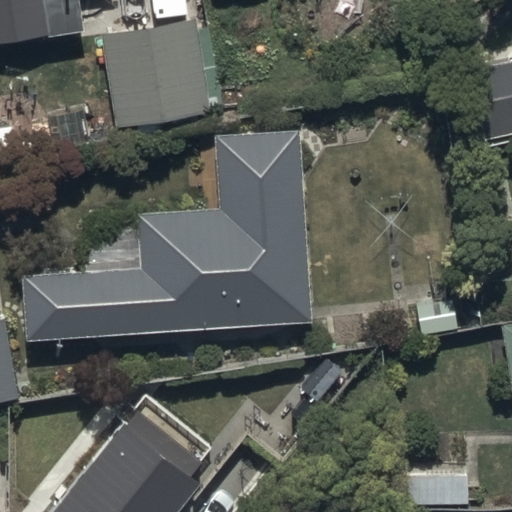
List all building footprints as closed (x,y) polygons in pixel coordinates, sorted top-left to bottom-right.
[(0,0),(0,25),(80,14),(77,0),(0,0)] [(196,3),(97,16),(109,111),(208,98),(196,3)] [(262,64),(269,62),(271,61),(273,59),(275,58),(277,56),(279,55),(281,53),(282,51),(283,48),(284,46),(285,44),(286,41),(286,39),(287,36),(286,34),(286,31),(286,29),(285,26),(284,24),(283,22),(282,20),(280,17),(279,16),(277,14),(275,12),(273,11),(271,10),(268,9),(266,8),(264,7),(261,7),(259,6),(256,6),(254,7),(251,7),(249,8),(246,9),(244,10),(242,11),(240,12),(238,14),(236,16),(235,18),(233,20),(232,22),(231,24),(230,27),(229,29),(229,32),(229,34),(229,37),(229,39),(230,42),(230,44),(231,46),(232,49),(233,51),(235,53),(236,55),(238,57),(240,58),(242,60),(244,61),(247,62),(249,63),(252,63),(254,64),(257,64),(259,64),(262,64)] [(511,117),(511,40),(463,53),(481,125),(511,117)] [(23,254),(26,316),(305,299),(294,114),(215,119),(219,186),(136,191),(139,247),(23,254)] [(9,306),(0,307),(0,384),(21,381),(9,306)] [(511,306),(498,308),(511,416),(511,415),(511,306)] [(131,407),(47,511),(161,511),(202,461),(131,407)]
